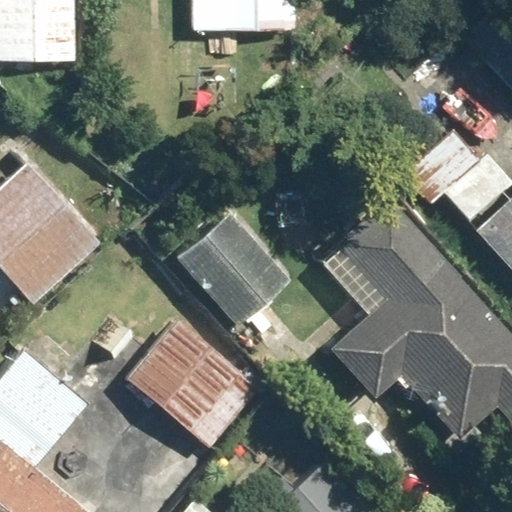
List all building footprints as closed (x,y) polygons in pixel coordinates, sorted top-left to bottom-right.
[(0,0),(0,60),(59,58),(56,0),(0,0)] [(273,0),(182,0),(184,25),(274,23),(273,0)] [(498,0),(453,38),(511,107),(511,7),(506,0),(498,0)] [(468,158),(438,126),(385,176),(415,208),(468,158)] [(9,161),(0,169),(0,279),(18,298),(82,237),(9,161)] [(511,183),(461,230),(511,286),(511,183)] [(213,211),(163,256),(225,323),(274,278),(213,211)] [(357,390),(382,368),(439,432),(462,411),(482,433),(511,405),(511,365),(372,211),(335,245),(383,299),(323,352),(357,390)] [(196,443),(239,383),(165,330),(122,390),(196,443)] [(57,511),(7,472),(63,404),(5,357),(0,362),(0,511),(57,511)] [(354,511),(311,466),(262,511),(354,511)]
